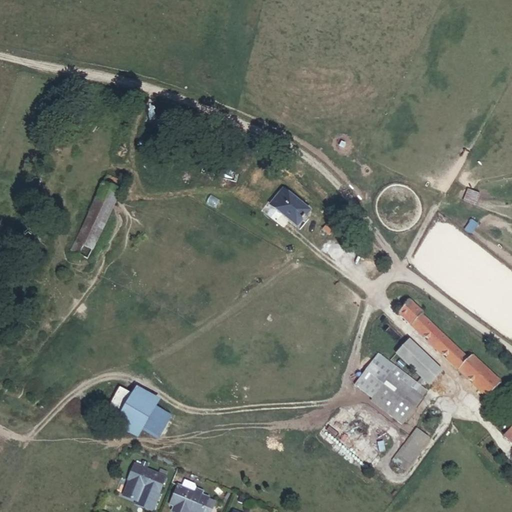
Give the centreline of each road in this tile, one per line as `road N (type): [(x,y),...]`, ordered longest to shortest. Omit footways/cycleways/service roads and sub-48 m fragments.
road 1 (track): [(395,267),(327,176),(254,129),(0,55)]
road 2 (unclassified): [(511,350),(395,267)]
